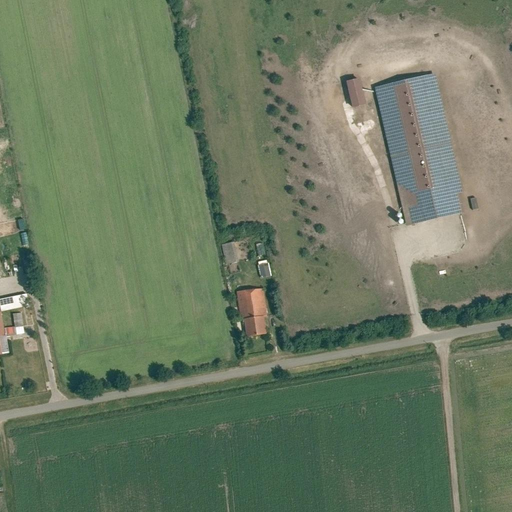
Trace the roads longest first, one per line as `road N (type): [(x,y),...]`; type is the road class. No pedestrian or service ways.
road 1 (unclassified): [(511,323),(0,415)]
road 2 (track): [(459,511),(444,335)]
